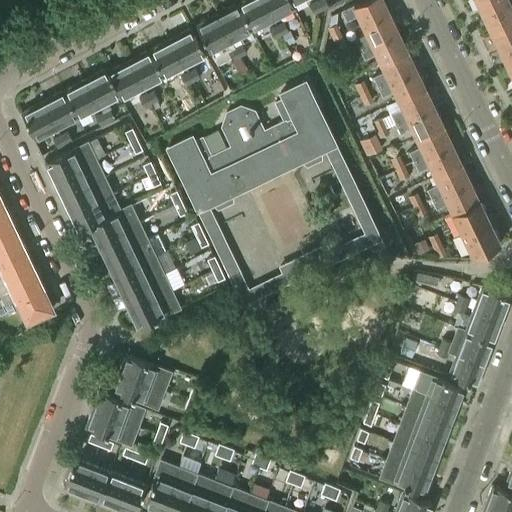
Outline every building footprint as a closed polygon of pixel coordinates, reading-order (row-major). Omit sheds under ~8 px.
[(262,0),(240,0),(237,2),(251,29),(272,18),(262,0)] [(290,0),(262,0),(272,18),(294,6),(292,3),(290,0)] [(314,13),(322,9),(316,0),(315,0),(310,3),(314,13)] [(326,0),(316,0),(322,9),(329,6),(326,0)] [(358,14),(362,23),(388,11),(383,0),(360,0),(341,10),(346,20),(358,14)] [(476,0),(482,12),(506,0),(476,0)] [(511,0),(506,0),(482,12),(491,31),(511,20),(511,0)] [(251,29),(237,2),(216,13),(231,40),(251,29)] [(397,29),(388,11),(362,23),(367,32),(355,38),(359,48),(397,29)] [(209,51),(231,40),(216,13),(195,24),(209,51)] [(511,20),(491,31),(500,49),(511,43),(511,20)] [(276,26),(280,35),(289,31),(285,22),(276,26)] [(328,28),(333,37),(341,33),(336,24),(328,28)] [(192,26),(170,37),(184,64),(206,53),(192,26)] [(280,35),(276,26),(269,29),(273,38),(280,35)] [(406,48),(397,29),(359,48),(364,57),(376,52),(380,61),(406,48)] [(294,40),(290,31),(282,35),(286,44),(294,40)] [(341,33),(333,37),(337,47),(345,43),(341,33)] [(163,75),(184,64),(170,37),(149,48),(163,75)] [(235,46),(240,56),(247,52),(242,42),(235,46)] [(509,68),(511,66),(511,43),(500,49),(509,68)] [(240,56),(235,46),(227,50),(232,60),(239,56),(240,56)] [(163,75),(149,48),(128,59),(143,86),(163,75)] [(415,67),(406,48),(380,61),(385,70),(373,75),(377,85),(415,67)] [(350,52),(342,56),(346,65),(354,62),(350,52)] [(239,56),(232,60),(241,76),(248,72),(239,56)] [(119,94),(120,98),(143,86),(128,59),(107,70),(106,70),(119,94)] [(105,67),(84,78),(98,105),(119,94),(106,70),(107,70),(105,67)] [(398,98),(424,86),(415,67),(377,85),(382,95),(394,89),(398,98)] [(194,68),(188,71),(192,80),(199,76),(194,68)] [(186,83),(192,80),(188,71),(182,74),(186,83)] [(77,116),(98,105),(84,78),(63,89),(77,116)] [(321,149),(324,147),(335,142),(305,80),(281,92),(283,97),(275,101),(284,119),(264,129),(254,109),(240,104),(227,111),(222,125),(231,145),(211,154),(202,136),(194,140),(191,135),(167,146),(198,209),(211,202),(218,209),(233,201),(232,192),(299,159),(306,166),(322,158),(321,149)] [(355,84),(359,94),(368,90),(363,80),(355,84)] [(391,113),(395,123),(433,104),(424,86),(398,98),(403,107),(391,113)] [(63,89),(42,100),(56,127),(77,116),(63,89)] [(147,94),(151,102),(157,99),(153,90),(147,94)] [(368,90),(359,94),(364,104),(372,99),(368,90)] [(151,102),(147,94),(140,97),(144,105),(151,102)] [(21,111),(35,138),(56,127),(42,100),(21,111)] [(442,123),(433,104),(395,123),(400,132),(412,127),(416,136),(442,123)] [(102,112),(107,121),(114,117),(110,108),(102,112)] [(100,124),(107,121),(102,112),(95,115),(100,124)] [(378,131),(385,127),(381,118),(373,122),(378,131)] [(409,150),(413,160),(451,142),(442,123),(416,136),(421,145),(409,150)] [(130,142),(137,138),(132,127),(124,131),(130,142)] [(385,127),(378,131),(382,141),(390,137),(385,127)] [(60,134),(65,143),(72,139),(67,130),(60,134)] [(381,146),(375,132),(360,139),(366,153),(381,146)] [(58,146),(65,143),(60,134),(53,137),(58,146)] [(142,149),(137,138),(130,142),(135,153),(142,149)] [(96,157),(88,139),(44,160),(53,178),(96,157)] [(460,161),(451,142),(413,160),(418,170),(430,164),(434,173),(460,161)] [(391,159),(396,169),(403,165),(399,155),(391,159)] [(61,195),(105,174),(96,157),(53,178),(61,195)] [(148,175),(155,171),(150,160),(143,164),(148,175)] [(469,179),(460,161),(434,173),(439,182),(427,188),(431,198),(469,179)] [(408,174),(403,165),(396,169),(400,178),(408,174)] [(160,182),(155,171),(148,175),(153,186),(160,182)] [(61,195),(69,212),(113,192),(105,174),(61,195)] [(469,179),(431,198),(436,208),(448,202),(452,211),(478,198),(469,179)] [(174,204),(182,200),(176,189),(169,193),(174,204)] [(89,225),(121,209),(113,192),(69,212),(77,230),(88,225),(89,225)] [(409,197),(414,206),(421,202),(417,193),(409,197)] [(452,211),(462,231),(488,218),(478,198),(452,211)] [(174,204),(179,215),(187,211),(182,200),(174,204)] [(426,212),(421,202),(414,206),(418,216),(426,212)] [(139,222),(134,210),(131,205),(121,210),(121,209),(89,225),(97,242),(139,222)] [(0,238),(16,231),(7,213),(0,216),(0,238)] [(500,242),(488,218),(462,231),(474,255),(500,242)] [(196,235),(203,232),(198,221),(190,224),(196,235)] [(139,222),(97,242),(105,259),(147,239),(139,222)] [(16,231),(0,238),(0,261),(25,249),(16,231)] [(208,243),(203,232),(196,235),(201,246),(208,243)] [(428,237),(433,246),(441,243),(436,233),(428,237)] [(191,253),(201,248),(195,236),(185,241),(191,253)] [(428,248),(424,238),(414,243),(419,252),(428,248)] [(105,259),(113,276),(155,256),(147,239),(105,259)] [(280,265),(287,281),(334,258),(327,242),(280,265)] [(441,243),(433,246),(437,256),(445,253),(441,243)] [(33,267),(25,249),(0,261),(0,272),(3,271),(7,280),(33,267)] [(212,269),(219,266),(214,255),(207,258),(212,269)] [(155,256),(113,276),(121,293),(164,272),(155,256)] [(225,277),(219,266),(212,269),(217,280),(225,277)] [(42,285),(33,267),(7,280),(12,288),(0,293),(0,295),(4,303),(42,285)] [(437,284),(439,275),(439,274),(417,270),(415,281),(430,283),(429,286),(434,286),(434,284),(437,284)] [(172,289),(164,272),(121,293),(129,310),(172,289)] [(473,307),(501,318),(510,295),(482,284),(473,307)] [(42,285),(4,303),(8,313),(20,307),(28,322),(54,310),(42,285)] [(172,289),(129,310),(137,327),(180,306),(172,289)] [(456,301),(466,304),(469,297),(459,293),(456,301)] [(466,304),(456,301),(453,308),(463,312),(466,304)] [(501,318),(473,307),(465,329),(493,340),(501,318)] [(456,351),(484,362),(493,340),(465,329),(456,351)] [(416,341),(405,337),(399,352),(410,357),(416,341)] [(442,338),(439,345),(449,349),(452,341),(442,338)] [(446,356),(449,349),(439,345),(437,353),(446,356)] [(447,374),(476,385),(484,362),(456,351),(447,374)] [(119,371),(164,388),(171,370),(126,353),(119,371)] [(391,366),(384,363),(380,375),(387,377),(391,366)] [(413,387),(458,404),(464,386),(419,369),(413,387)] [(119,371),(112,389),(157,406),(164,388),(119,371)] [(381,395),(385,384),(377,381),(373,392),(381,395)] [(196,400),(200,389),(192,386),(188,398),(196,400)] [(406,405),(451,421),(458,404),(413,387),(406,405)] [(92,407),(137,424),(144,406),(99,389),(92,407)] [(188,398),(184,409),(191,412),(196,400),(188,398)] [(366,410),(374,413),(378,402),(371,399),(366,410)] [(444,439),(451,421),(406,405),(399,423),(444,439)] [(92,407),(85,426),(130,443),(137,424),(92,407)] [(374,413),(366,410),(362,421),(370,424),(374,413)] [(152,431),(164,435),(168,424),(156,419),(152,431)] [(393,440),(437,457),(444,439),(399,423),(393,440)] [(368,430),(360,427),(356,439),(363,442),(368,430)] [(191,432),(184,429),(179,440),(187,443),(191,432)] [(152,431),(148,442),(159,446),(164,435),(152,431)] [(102,437),(90,432),(87,440),(99,444),(102,437)] [(187,443),(194,446),(199,435),(191,432),(187,443)] [(99,444),(110,448),(113,441),(102,437),(99,444)] [(386,458),(431,475),(437,457),(393,440),(386,458)] [(226,445),(219,442),(215,454),(222,456),(226,445)] [(222,456),(230,459),(234,448),(226,445),(222,456)] [(356,460),(361,448),(353,445),(349,457),(356,460)] [(136,450),(125,446),(122,453),(134,458),(136,450)] [(134,458),(145,462),(148,454),(136,450),(134,458)] [(263,454),(255,452),(251,463),(259,466),(263,454)] [(259,466),(266,469),(270,457),(263,454),(259,466)] [(91,463),(73,456),(63,485),(81,491),(91,463)] [(386,458),(379,476),(424,493),(431,475),(386,458)] [(155,475),(144,503),(162,510),(179,465),(161,459),(155,475)] [(99,498),(109,470),(91,463),(81,491),(99,498)] [(167,511),(181,511),(196,472),(179,465),(162,510),(167,511)] [(297,471),(290,469),(285,480),(293,483),(297,471)] [(117,505),(127,476),(109,470),(99,498),(117,505)] [(293,483),(301,486),(305,474),(297,471),(293,483)] [(201,511),(214,478),(196,472),(181,511),(201,511)] [(134,511),(145,483),(127,476),(117,505),(134,511)] [(221,511),(232,485),(214,478),(201,511),(221,511)] [(320,493),(328,496),(332,484),(325,482),(320,493)] [(511,511),(511,490),(492,483),(483,506),(498,511),(511,511)] [(328,496),(336,499),(340,487),(332,484),(328,496)] [(241,511),(249,492),(232,485),(221,511),(241,511)] [(402,490),(393,511),(429,511),(434,501),(402,490)] [(261,511),(267,498),(249,492),(241,511),(261,511)] [(281,511),(285,505),(267,498),(261,511),(281,511)] [(386,511),(387,510),(389,502),(379,498),(376,507),(386,511)]
